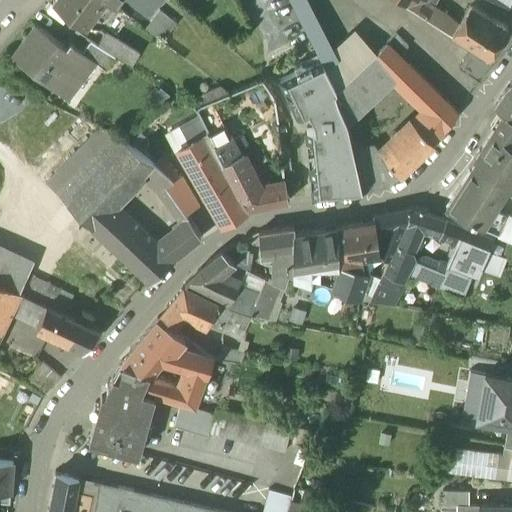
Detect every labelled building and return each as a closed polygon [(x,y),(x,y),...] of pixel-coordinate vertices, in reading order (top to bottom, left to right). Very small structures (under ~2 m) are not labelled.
[(103,0),(53,0),(52,2),(83,26),(94,13),(103,0)] [(109,0),(103,0),(94,13),(101,19),(114,3),(109,0)] [(431,6),(421,0),(397,0),(437,25),(444,14),(431,6)] [(486,0),(508,9),(511,0),(486,0)] [(480,13),(469,7),(457,25),(448,17),(444,14),(437,25),(471,47),(488,58),(498,44),(496,43),(507,28),(481,12),(480,13)] [(175,24),(159,11),(146,28),(162,41),(175,24)] [(82,51),(70,42),(66,46),(36,23),(11,55),(51,86),(55,81),(72,94),(95,63),(96,62),(82,51)] [(121,46),(103,34),(97,44),(115,55),(121,46)] [(395,34),(386,43),(399,56),(408,47),(395,34)] [(97,44),(91,40),(82,51),(96,62),(95,63),(104,69),(115,55),(97,44)] [(386,43),(333,93),(345,121),(350,116),(390,78),(394,82),(409,65),(399,56),(386,43)] [(132,52),(121,46),(115,55),(126,62),(132,52)] [(488,58),(471,47),(458,68),(478,82),(494,62),(488,58)] [(316,199),(362,193),(352,148),(348,129),(345,121),(333,93),(333,84),(321,63),(288,78),(300,114),(304,113),(309,132),(305,132),(316,199)] [(457,113),(409,65),(394,82),(422,109),(444,131),(457,113)] [(511,85),(511,84),(504,92),(494,107),(504,113),(511,117),(511,85)] [(380,153),(401,176),(434,143),(444,131),(422,109),(380,153)] [(511,117),(504,113),(474,160),(476,161),(509,182),(511,176),(511,145),(511,144),(511,117)] [(207,132),(199,117),(179,127),(188,143),(207,132)] [(230,136),(222,126),(221,126),(207,132),(223,163),(239,155),(230,136)] [(101,127),(47,185),(67,204),(104,165),(93,153),(112,133),(101,127)] [(175,151),(219,227),(246,210),(223,163),(207,132),(188,143),(175,151)] [(112,133),(93,153),(104,165),(124,144),(112,133)] [(104,165),(67,204),(93,228),(113,207),(142,176),(153,164),(126,142),(124,144),(104,165)] [(401,176),(380,153),(374,144),(352,148),(362,193),(387,186),(401,176)] [(239,155),(223,163),(246,210),(249,209),(286,201),(283,183),(260,189),(242,154),(239,155)] [(160,157),(153,164),(172,182),(183,177),(160,157)] [(509,182),(476,161),(446,208),(482,224),(494,206),(509,182)] [(172,182),(153,164),(142,176),(157,190),(182,224),(172,231),(185,248),(199,237),(185,216),(165,186),(172,182)] [(172,182),(165,186),(185,216),(199,206),(183,177),(172,182)] [(511,183),(509,182),(494,206),(511,213),(511,183)] [(511,213),(494,206),(482,224),(511,235),(511,213)] [(138,231),(113,207),(93,228),(119,252),(138,231)] [(411,207),(373,215),(374,221),(380,246),(380,249),(381,257),(390,256),(405,225),(411,207)] [(405,225),(390,256),(383,271),(402,280),(406,273),(414,258),(412,252),(422,230),(436,234),(443,216),(411,207),(405,225)] [(492,236),(443,216),(436,234),(436,235),(439,236),(439,235),(455,241),(446,263),(446,264),(470,271),(477,274),(492,236)] [(374,221),(336,228),(337,262),(341,264),(363,272),(359,252),(380,249),(380,246),(374,221)] [(336,228),(293,235),(293,276),(309,281),(311,263),(337,262),(336,228)] [(293,229),(258,234),(261,252),(273,250),(273,275),(271,281),(280,284),(284,285),(288,276),(293,276),(293,235),(293,229)] [(154,246),(138,231),(119,252),(151,282),(172,262),(171,260),(185,248),(172,231),(154,246)] [(235,246),(221,252),(233,263),(236,265),(240,254),(235,246)] [(363,272),(341,264),(334,283),(332,289),(369,301),(379,279),(383,271),(390,256),(381,257),(380,249),(359,252),(363,272)] [(30,266),(0,252),(0,283),(20,293),(28,270),(30,266)] [(221,252),(205,264),(185,284),(228,305),(239,283),(226,277),(233,263),(221,252)] [(446,263),(412,252),(414,258),(422,262),(415,277),(434,284),(433,284),(440,287),(440,286),(439,286),(447,264),(446,264),(446,263)] [(252,256),(240,254),(236,265),(249,271),(252,256)] [(422,262),(414,258),(406,273),(415,277),(422,262)] [(447,264),(439,286),(440,286),(462,295),(470,271),(447,264)] [(402,280),(383,271),(379,279),(397,290),(403,280),(402,280)] [(264,279),(249,314),(262,319),(266,320),(280,284),(271,281),(264,279)] [(379,279),(369,301),(392,306),(398,295),(397,290),(379,279)] [(334,283),(327,280),(325,287),(332,289),(334,283)] [(20,293),(0,283),(0,331),(11,309),(20,293)] [(218,304),(183,287),(166,307),(189,319),(207,327),(218,304)] [(46,305),(20,293),(11,309),(38,322),(46,305)] [(250,338),(220,327),(228,307),(218,304),(207,327),(197,348),(209,357),(219,359),(221,348),(245,351),(250,338)] [(101,330),(46,305),(38,322),(36,327),(62,339),(60,342),(82,351),(84,349),(101,330)] [(166,307),(156,320),(178,334),(189,319),(166,307)] [(249,314),(228,307),(220,327),(250,338),(257,322),(258,317),(249,314)] [(305,312),(293,309),(289,322),(302,325),(305,312)] [(178,334),(156,320),(121,362),(125,364),(150,372),(150,359),(168,362),(184,367),(187,368),(190,342),(178,334)] [(190,342),(187,368),(184,367),(176,383),(193,390),(193,391),(199,394),(207,374),(209,357),(197,348),(190,342)] [(245,351),(221,348),(219,359),(241,362),(245,351)] [(42,362),(27,380),(45,396),(61,378),(42,362)] [(118,379),(113,378),(108,385),(105,396),(101,395),(89,441),(138,454),(154,395),(141,391),(150,372),(125,364),(118,379)] [(173,381),(150,372),(141,391),(154,395),(166,398),(173,381)] [(511,379),(485,374),(477,420),(507,425),(511,426),(511,379)] [(176,383),(173,381),(166,398),(183,403),(215,413),(218,408),(220,401),(199,394),(193,391),(193,390),(176,383)] [(210,433),(215,413),(183,403),(175,427),(210,437),(210,433)] [(266,420),(218,408),(215,413),(210,433),(260,445),(266,420)] [(293,426),(266,420),(260,445),(287,451),(293,426)] [(330,427),(322,423),(318,432),(325,436),(330,427)] [(503,455),(448,449),(445,473),(508,481),(511,458),(511,448),(504,447),(503,455)] [(13,459),(0,458),(0,491),(10,492),(13,459)] [(56,473),(48,511),(71,511),(79,478),(56,473)] [(228,511),(79,478),(71,511),(228,511)] [(290,495),(268,489),(265,500),(287,506),(290,495)] [(10,492),(0,491),(0,502),(9,503),(10,492)] [(469,492),(442,492),(442,507),(457,507),(457,505),(469,505),(469,492)] [(285,511),(287,506),(265,500),(263,511),(265,511),(285,511)]
